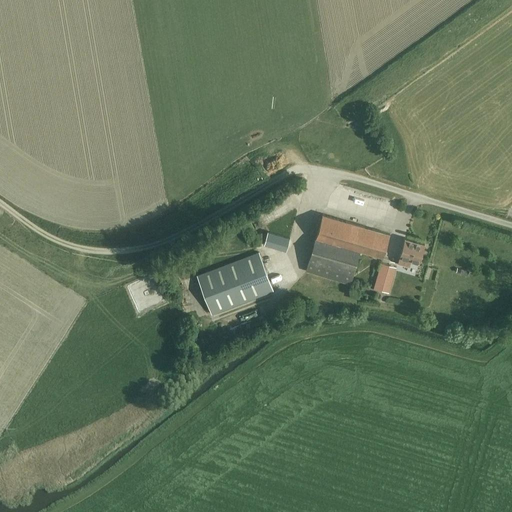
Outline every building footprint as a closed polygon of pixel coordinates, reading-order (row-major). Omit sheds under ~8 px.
[(335,191),(346,194),(348,188),(337,184),(335,191)] [(386,200),(377,196),(364,189),(357,202),(361,204),(361,205),(371,211),(373,207),(391,216),(395,208),(385,203),(386,200)] [(279,196),(281,205),(295,201),(292,192),(279,196)] [(326,198),(324,203),(332,206),(334,200),(326,198)] [(351,282),(360,249),(383,256),(390,233),(322,214),(306,270),(351,282)] [(286,250),(290,237),(267,231),(264,244),(286,250)] [(420,261),(425,243),(405,238),(398,262),(409,266),(411,258),(420,261)] [(212,314),(274,290),(259,253),(198,277),(212,314)] [(381,290),(389,265),(382,263),(374,287),(381,290)] [(154,274),(127,286),(138,313),(166,301),(154,274)]
